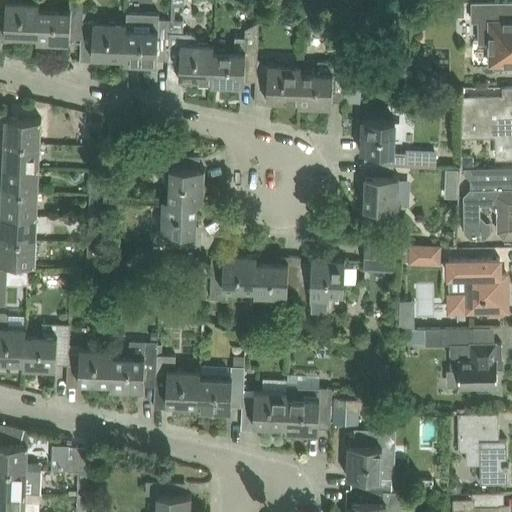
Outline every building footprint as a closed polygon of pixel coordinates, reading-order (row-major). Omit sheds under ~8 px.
[(0,0),(0,39),(6,39),(6,35),(6,32),(13,33),(38,34),(39,6),(40,6),(40,0),(29,0),(0,0)] [(72,31),(83,32),(83,26),(84,26),(84,0),(71,0),(71,8),(40,6),(39,6),(38,34),(37,40),(72,41),(72,31)] [(300,0),(300,10),(310,11),(310,0),(300,0)] [(511,0),(500,0),(473,0),(473,20),(479,20),(480,41),(490,41),(490,63),(495,63),(495,67),(508,66),(508,63),(511,62),(511,0)] [(159,52),(170,52),(172,18),(159,18),(159,13),(128,12),(128,22),(127,22),(125,55),(125,62),(158,63),(159,52)] [(182,75),(213,77),(214,50),(215,44),(197,43),(197,39),(196,35),(191,32),(182,31),(183,19),(172,18),(170,52),(169,80),(182,81),(182,75)] [(83,32),(81,60),(95,60),(95,54),(125,55),(127,22),(95,21),(84,21),(84,26),(83,26),(83,32)] [(213,77),(213,82),(245,83),(246,72),(257,73),(257,69),(258,69),(259,40),(259,32),(246,32),(246,37),(236,36),(235,51),(215,50),(213,77)] [(300,98),(299,104),(332,105),(333,94),(345,94),(345,81),(346,61),(333,61),(318,60),(318,71),(302,70),(301,70),(300,98)] [(269,97),(300,98),(301,70),(302,70),(302,64),(269,63),(268,69),(258,69),(257,69),(257,73),(256,102),(269,103),(269,97)] [(505,95),(464,96),(462,134),(506,133),(506,155),(511,155),(511,85),(505,85),(505,95)] [(363,117),(361,151),(365,151),(372,152),(372,162),(394,163),(394,164),(405,164),(406,151),(395,151),(396,119),(397,101),(370,100),(369,117),(363,117)] [(6,117),(5,141),(41,142),(42,118),(5,116),(5,117),(6,117)] [(90,120),(89,144),(91,144),(92,144),(102,144),(103,120),(90,120)] [(3,164),(3,165),(40,166),(41,142),(5,141),(4,164),(3,164)] [(91,156),(91,169),(101,169),(102,144),(92,144),(91,156)] [(408,164),(437,165),(437,149),(409,148),(408,164)] [(171,167),(169,198),(196,199),(196,201),(203,201),(204,168),(194,168),(194,156),(160,154),(160,167),(171,167)] [(463,155),(463,165),(473,165),(473,160),(469,155),(463,155)] [(361,162),(360,175),(366,175),(365,206),(361,206),(360,221),(392,222),(392,209),(398,209),(400,175),(393,175),(394,164),(394,163),(372,162),(361,162)] [(4,166),(3,189),(39,190),(40,166),(3,165),(3,166),(4,166)] [(511,165),(505,166),(465,166),(465,172),(471,178),(471,188),(465,194),(466,236),(485,236),(491,230),(491,221),(487,221),(480,216),(480,204),(491,204),(499,209),(499,230),(505,236),(511,235),(511,165)] [(91,169),(90,193),(100,193),(101,169),(91,169)] [(1,212),(1,213),(38,214),(39,190),(3,189),(2,212),(1,212)] [(90,193),(89,209),(99,210),(100,193),(90,193)] [(196,199),(169,198),(163,198),(162,232),(168,232),(168,244),(201,245),(202,233),(195,232),(196,201),(196,199)] [(2,214),(1,237),(37,238),(38,214),(1,213),(1,214),(2,214)] [(89,225),(88,240),(98,241),(99,225),(89,225)] [(364,260),(388,261),(396,261),(397,236),(365,235),(364,260)] [(37,238),(1,237),(0,258),(0,261),(36,263),(37,238)] [(88,240),(87,256),(97,257),(98,241),(88,240)] [(401,244),(400,259),(409,259),(409,263),(441,264),(442,244),(409,243),(409,244),(401,244)] [(224,287),(255,288),(256,288),(256,260),(257,261),(257,254),(224,253),(224,265),(212,264),(211,298),(224,298),(224,287)] [(288,290),(299,290),(300,290),(301,267),(301,256),(288,255),(288,261),(257,261),(256,260),(256,288),(255,288),(254,295),(288,296),(288,290)] [(300,290),(299,290),(298,301),(312,302),(312,312),(328,313),(329,290),(345,291),(346,257),(312,256),(312,267),(301,267),(300,290)] [(489,309),(489,314),(502,314),(502,309),(508,309),(508,272),(501,272),(501,257),(449,258),(449,275),(467,274),(468,292),(450,293),(450,310),(489,309)] [(0,358),(25,360),(26,335),(26,326),(9,326),(10,313),(7,310),(0,309),(0,358)] [(25,360),(24,366),(58,368),(59,357),(68,357),(68,353),(69,353),(71,325),(71,322),(42,321),(42,335),(26,335),(25,360)] [(474,342),(474,326),(426,326),(426,328),(426,342),(426,343),(451,343),(451,368),(459,368),(460,384),(474,384),(479,389),(490,389),(495,384),(498,384),(498,367),(503,367),(502,341),(474,342)] [(426,328),(415,328),(415,342),(426,342),(426,328)] [(373,338),(359,338),(359,355),(373,355),(373,338)] [(110,381),(110,387),(144,389),(144,378),(155,378),(155,375),(157,375),(158,353),(158,345),(158,340),(151,340),(130,339),(129,349),(114,348),(113,355),(111,355),(110,381)] [(80,379),(110,381),(111,355),(113,355),(114,348),(80,347),(79,354),(69,353),(68,353),(68,357),(66,386),(80,386),(80,379)] [(155,378),(154,407),(167,408),(167,401),(198,402),(200,375),(201,375),(201,369),(175,368),(176,354),(158,353),(157,375),(155,375),(155,378)] [(234,354),(234,365),(245,366),(245,355),(234,354)] [(386,358),(365,358),(366,378),(387,377),(386,358)] [(232,399),(243,400),(243,396),(244,396),(246,366),(245,366),(234,365),(233,365),(232,377),(201,375),(200,375),(198,402),(198,409),(232,410),(232,399)] [(287,390),(286,424),(285,430),(319,432),(319,421),(331,421),(332,387),(289,385),(288,390),(287,390)] [(254,422),(286,424),(287,390),(255,389),(254,396),(244,396),(243,396),(243,400),(241,428),(254,429),(254,422)] [(336,396),(334,420),(358,421),(359,398),(336,396)] [(500,411),(479,411),(459,411),(459,449),(468,449),(468,462),(481,462),(481,481),(508,481),(508,478),(510,478),(510,461),(508,461),(508,438),(497,438),(497,432),(500,432),(500,411)] [(0,466),(28,467),(29,443),(30,428),(6,422),(5,442),(0,441),(0,466)] [(349,443),(348,477),(359,477),(358,488),(392,490),(392,477),(394,435),(395,429),(354,427),(354,429),(355,429),(354,443),(349,443)] [(70,446),(69,470),(79,471),(89,471),(90,446),(77,446),(70,446)] [(41,493),(43,468),(28,467),(0,466),(0,490),(38,492),(41,493)] [(79,471),(78,494),(88,494),(89,471),(79,471)] [(451,480),(449,487),(453,492),(461,490),(463,483),(458,478),(451,480)] [(158,494),(157,511),(190,511),(192,495),(180,494),(181,482),(148,481),(147,494),(158,494)] [(392,490),(358,488),(347,488),(347,501),(352,502),(351,511),(385,511),(386,508),(407,509),(408,491),(392,490)] [(0,511),(38,511),(39,501),(40,501),(41,493),(38,492),(0,490),(0,511)] [(510,511),(510,505),(505,505),(505,491),(473,491),(473,499),(456,499),(455,511),(510,511)] [(78,494),(76,511),(86,511),(88,494),(78,494)]
